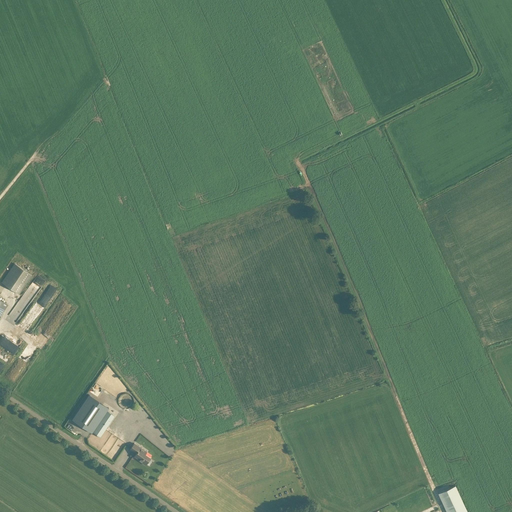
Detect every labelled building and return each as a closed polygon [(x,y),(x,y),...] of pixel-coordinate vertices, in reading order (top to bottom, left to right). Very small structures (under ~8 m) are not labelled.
[(17,294),(30,275),(13,263),(1,282),(17,294)] [(45,294),(41,299),(47,303),(55,291),(49,288),(45,294)] [(2,335),(0,336),(0,344),(13,354),(19,347),(2,335)] [(92,432),(106,411),(110,406),(89,391),(72,417),(92,432)] [(106,411),(92,432),(100,437),(114,416),(106,411)] [(146,452),(134,443),(131,448),(130,449),(136,453),(134,456),(142,461),(141,462),(145,465),(150,458),(145,454),(146,452)] [(446,511),(467,511),(457,488),(439,497),(446,511)]
